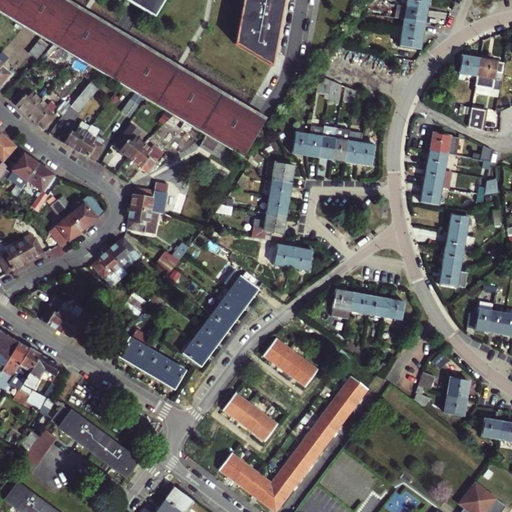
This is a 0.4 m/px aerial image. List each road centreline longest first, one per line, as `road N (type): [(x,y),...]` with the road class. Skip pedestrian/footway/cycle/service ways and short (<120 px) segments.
road 1 (residential): [(0,112),(102,185),(117,207),(106,232),(85,249),(0,301)]
road 2 (residential): [(186,424),(255,336),(399,225)]
road 3 (residential): [(399,225),(393,144),(410,90),(447,46),(511,16)]
road 4 (residential): [(186,424),(0,314)]
road 5 (residential): [(511,390),(443,329),(399,225)]
road 6 (unknown): [(410,90),(293,50)]
